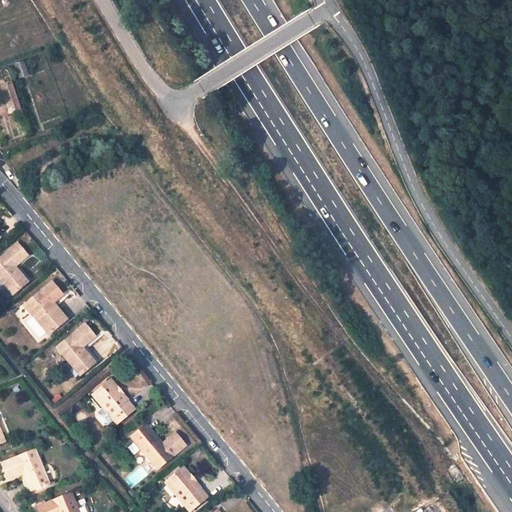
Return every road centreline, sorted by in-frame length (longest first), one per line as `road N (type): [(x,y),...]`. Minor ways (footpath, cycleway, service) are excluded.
road 1 (motorway): [(200,0),(511,477)]
road 2 (motorway): [(511,396),(251,0)]
road 3 (track): [(315,511),(262,321),(266,243),(175,103)]
road 4 (residential): [(266,511),(0,185)]
road 5 (unclassified): [(511,335),(411,182),(331,5)]
road 6 (unclassified): [(331,5),(175,103),(101,0)]
